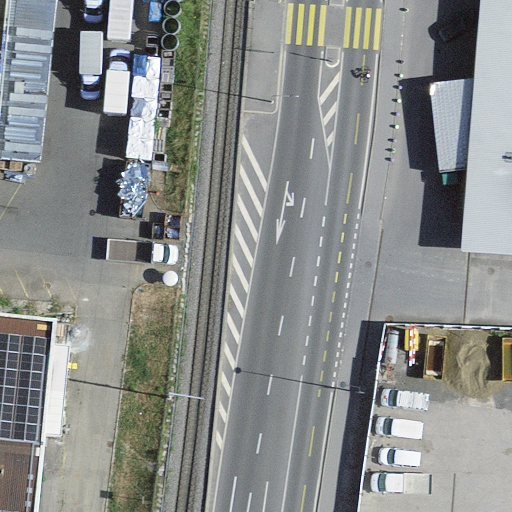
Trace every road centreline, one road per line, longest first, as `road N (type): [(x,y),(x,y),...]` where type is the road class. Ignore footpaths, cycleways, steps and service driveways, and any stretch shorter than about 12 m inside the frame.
road 1 (primary): [(336,0),(309,248),(265,511)]
road 2 (unclassified): [(0,224),(108,235),(132,0)]
